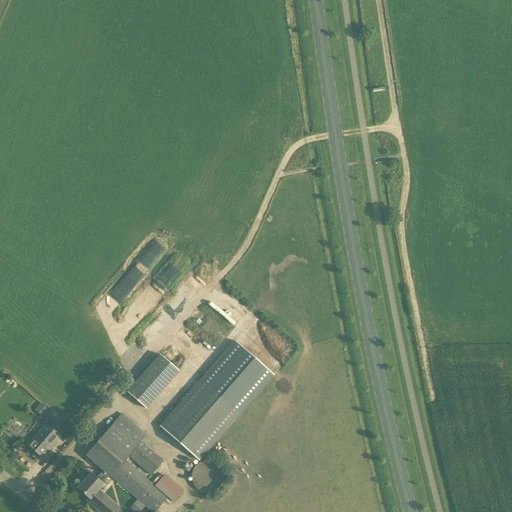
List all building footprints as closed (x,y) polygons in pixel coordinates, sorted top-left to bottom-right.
[(161,330),(195,293),(187,286),(153,323),(161,330)] [(198,309),(189,320),(220,342),(228,331),(198,309)] [(146,408),(178,371),(159,354),(127,391),(146,408)] [(198,461),(240,414),(202,380),(160,427),(198,461)] [(35,412),(46,416),(49,408),(38,403),(35,412)] [(102,483),(108,476),(109,477),(110,476),(150,511),(154,511),(168,497),(129,463),(132,459),(150,476),(163,461),(140,441),(146,435),(121,413),(85,455),(102,471),(96,478),(102,483)] [(45,424),(27,445),(41,457),(59,436),(58,435),(64,427),(53,418),(46,425),(45,424)] [(62,436),(53,445),(57,449),(66,440),(62,436)] [(191,477),(192,481),(194,486),(197,489),(201,492),(206,493),(210,493),(215,491),(219,488),(221,485),(223,480),(223,475),(222,471),(220,467),(216,464),(212,461),(207,461),(202,462),(198,464),(194,467),(192,472),(191,477)] [(90,473),(84,481),(77,488),(88,498),(86,501),(88,498),(89,499),(96,491),(98,489),(102,483),(96,478),(90,473)] [(88,498),(86,501),(98,511),(122,511),(117,507),(118,506),(98,489),(96,491),(89,499),(88,498)]
